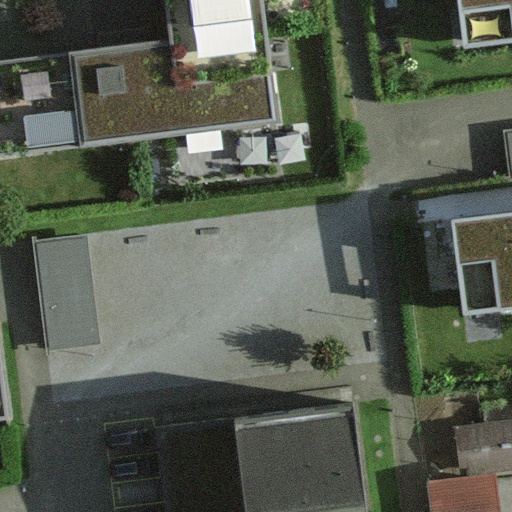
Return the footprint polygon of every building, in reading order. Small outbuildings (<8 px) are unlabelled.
[(0,160),(279,126),(263,0),(231,0),(169,8),(174,44),(0,65),(0,160)] [(511,53),(511,0),(462,0),(469,58),(511,53)] [(511,216),(456,223),(468,324),(511,318),(511,216)] [(38,230),(45,341),(98,338),(91,227),(38,230)] [(0,421),(10,420),(0,332),(0,421)] [(401,511),(390,409),(153,437),(161,511),(401,511)] [(511,464),(511,412),(457,415),(461,470),(434,471),(436,511),(501,511),(499,466),(511,464)]
